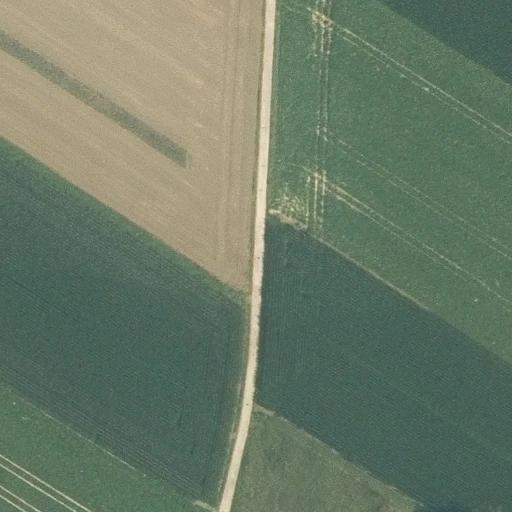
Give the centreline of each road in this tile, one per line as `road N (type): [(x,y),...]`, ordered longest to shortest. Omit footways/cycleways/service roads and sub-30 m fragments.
road 1 (track): [(225,511),(249,408),(272,0)]
road 2 (track): [(257,317),(0,152)]
